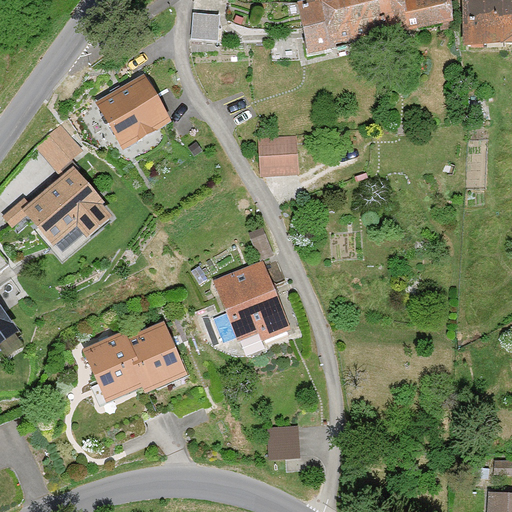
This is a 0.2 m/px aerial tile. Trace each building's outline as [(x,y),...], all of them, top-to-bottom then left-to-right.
[(306,54),(377,37),(368,0),(311,0),(299,26),(306,54)] [(450,0),(428,0),(399,8),(397,0),(368,0),(377,37),(456,19),(450,0)] [(511,45),(511,0),(462,0),(464,47),(511,45)] [(191,41),(218,43),(218,15),(192,14),(191,41)] [(123,151),(171,124),(144,78),(96,106),(123,151)] [(67,122),(38,139),(56,168),(85,151),(67,122)] [(258,177),(298,175),(296,134),(255,136),(258,177)] [(105,202),(73,165),(22,209),(53,245),(77,225),(87,237),(111,216),(102,205),(105,202)] [(290,330),(260,260),(212,280),(241,350),(290,330)] [(20,334),(0,307),(0,355),(3,360),(21,347),(14,338),(20,334)] [(126,337),(143,387),(146,393),(185,375),(160,321),(126,337)] [(107,403),(143,387),(126,337),(123,332),(83,351),(107,403)] [(298,443),(297,425),(265,427),(267,445),(298,443)] [(511,511),(511,492),(488,492),(487,511),(511,511)]
